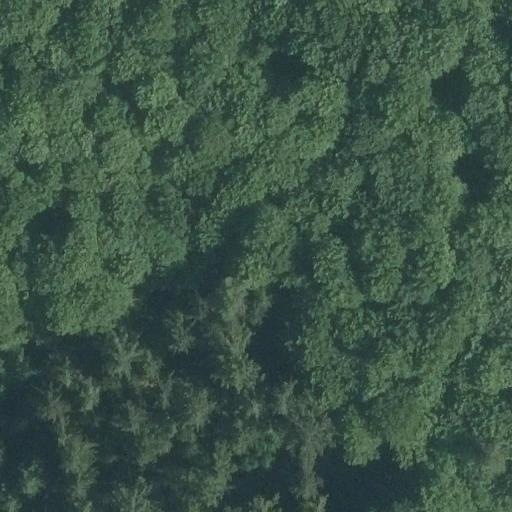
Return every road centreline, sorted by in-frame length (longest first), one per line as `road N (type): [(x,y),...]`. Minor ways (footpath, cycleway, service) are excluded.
road 1 (track): [(376,511),(295,211),(287,244),(350,511)]
road 2 (track): [(0,334),(511,114)]
